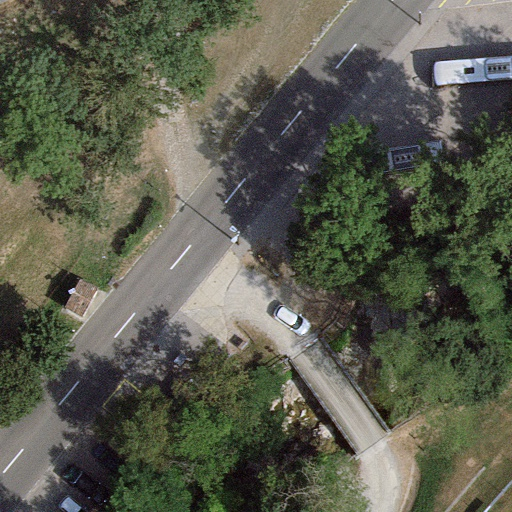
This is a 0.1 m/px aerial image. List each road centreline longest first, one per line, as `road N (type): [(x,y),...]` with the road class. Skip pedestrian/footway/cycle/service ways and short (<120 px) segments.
road 1 (tertiary): [(389,0),(0,474)]
road 2 (track): [(363,511),(377,475),(369,451),(299,352),(192,239),(168,106),(182,0)]
